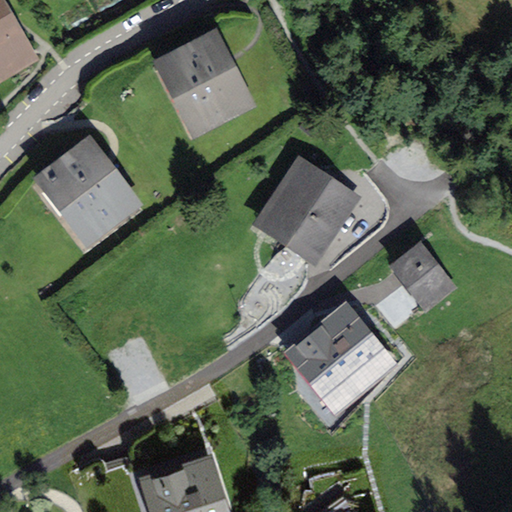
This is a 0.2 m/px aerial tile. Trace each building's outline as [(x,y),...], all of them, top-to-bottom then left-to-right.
[(0,72),(25,57),(7,27),(13,23),(6,10),(0,13),(0,72)] [(241,104),(211,45),(167,68),(197,126),(241,104)] [(88,152),(48,182),(88,234),(128,204),(88,152)] [(312,252),(351,196),(301,164),(280,195),(290,201),(273,227),(312,252)] [(420,251),(397,270),(425,306),(449,287),(420,251)] [(384,366),(344,317),(298,355),(338,404),(384,366)] [(424,397),(402,409),(426,453),(467,430),(440,382),(422,393),(424,397)] [(511,384),(500,390),(511,412),(511,384)] [(152,478),(163,511),(221,511),(206,461),(152,478)] [(468,461),(437,472),(444,492),(475,481),(468,461)]
